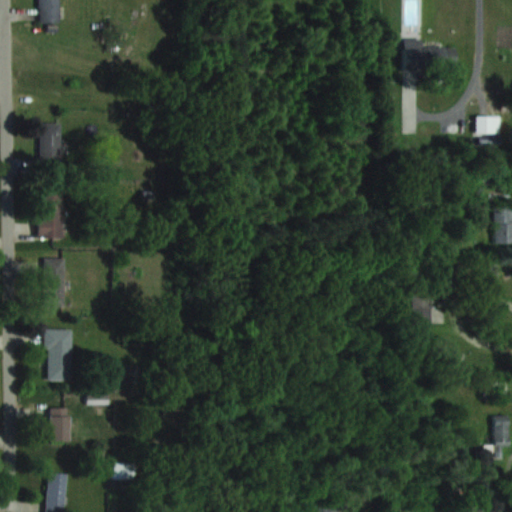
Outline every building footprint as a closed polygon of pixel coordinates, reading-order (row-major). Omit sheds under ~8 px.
[(38,0),(38,21),(59,21),(58,0),(38,0)] [(403,38),(403,66),(453,66),(453,45),(422,45),(422,38),(403,38)] [(499,115),(474,115),(474,131),(499,131),(499,115)] [(60,157),(60,122),(38,122),(38,157),(60,157)] [(37,237),(62,237),(62,192),(37,192),(37,237)] [(493,242),(511,242),(511,205),(493,206),(493,242)] [(63,305),(63,258),(44,258),(44,305),(63,305)] [(412,322),(430,322),(430,298),(412,298),(412,322)] [(47,379),(73,379),(73,337),(47,337),(47,379)] [(48,439),(66,439),(66,406),(48,406),(48,439)] [(507,456),(507,413),(493,413),(493,456),(507,456)] [(130,477),(131,462),(112,462),(111,477),(130,477)] [(48,471),(43,511),(61,511),(66,473),(48,471)]
